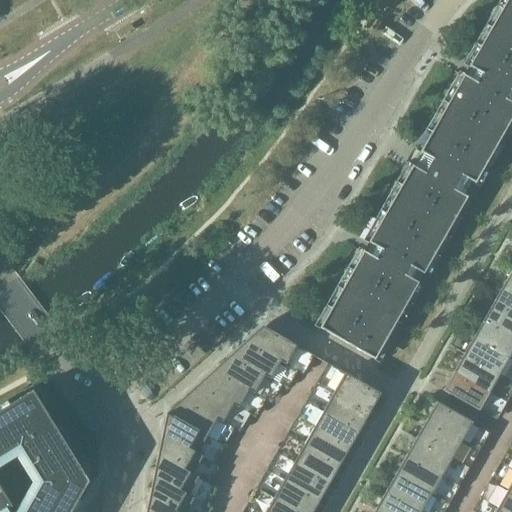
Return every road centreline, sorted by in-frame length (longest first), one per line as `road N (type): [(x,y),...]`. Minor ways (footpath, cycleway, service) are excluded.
road 1 (residential): [(446,0),(283,233),(96,405)]
road 2 (residential): [(96,405),(0,279)]
road 3 (tertiary): [(27,69),(132,0)]
